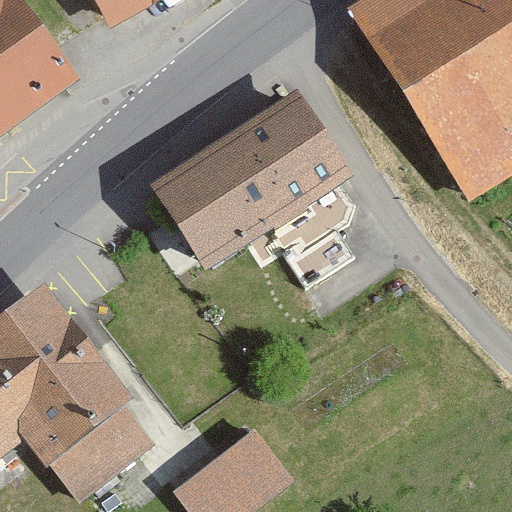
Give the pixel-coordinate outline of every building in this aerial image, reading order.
[(26,0),(0,0),(0,150),(89,89),(26,0)] [(94,0),(112,29),(159,0),(94,0)] [(511,0),(386,0),(360,17),(471,190),(511,163),(511,0)] [(294,98),(157,186),(210,268),(347,179),(294,98)] [(58,296),(0,341),(0,476),(38,446),(90,511),(166,451),(138,416),(148,408),(58,296)] [(254,432),(172,494),(185,511),(255,511),(293,483),(254,432)]
